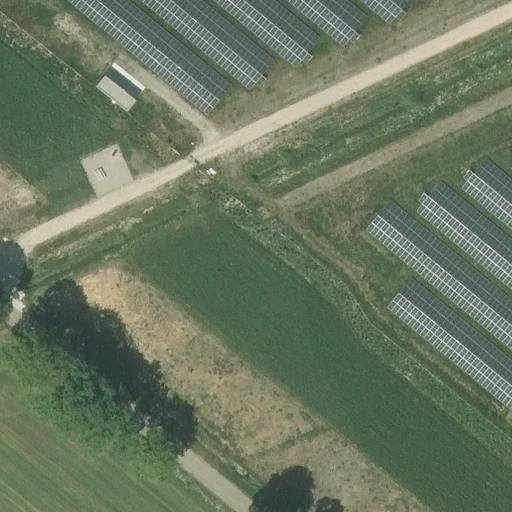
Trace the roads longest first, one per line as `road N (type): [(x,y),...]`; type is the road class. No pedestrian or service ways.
road 1 (unclassified): [(250,511),(0,308)]
road 2 (track): [(195,166),(0,263)]
